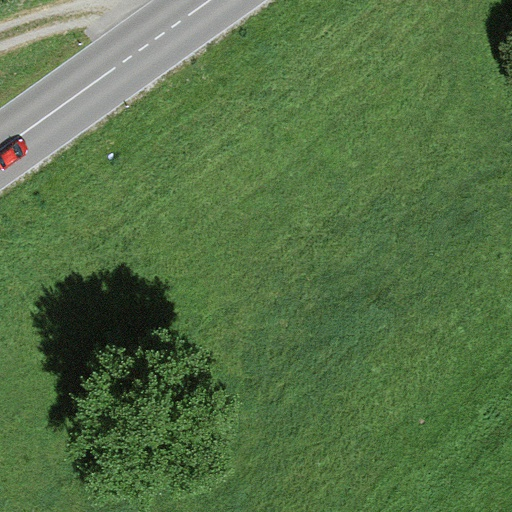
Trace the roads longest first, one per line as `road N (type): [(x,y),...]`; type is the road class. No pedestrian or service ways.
road 1 (secondary): [(0,146),(203,0)]
road 2 (track): [(0,36),(97,12),(165,27)]
